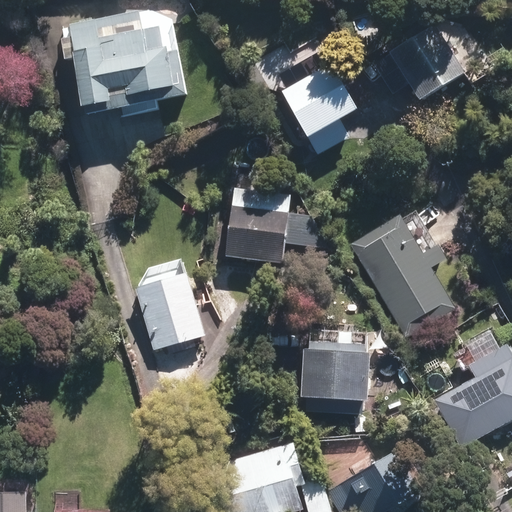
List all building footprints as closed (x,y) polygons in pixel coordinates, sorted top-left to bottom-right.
[(159,9),(73,29),(93,114),(179,94),(159,9)] [(427,33),(392,59),(426,105),(461,79),(427,33)] [(330,75),(288,97),(320,157),(361,135),(330,75)] [(300,211),(239,205),(234,253),(295,258),(300,211)] [(416,224),(364,250),(408,336),(460,309),(416,224)] [(197,279),(146,288),(158,349),(208,340),(197,279)] [(370,356),(316,352),(313,394),(368,397),(370,356)] [(498,378),(449,403),(469,441),(511,417),(511,355),(491,366),(498,378)] [(295,449),(219,468),(230,511),(296,511),(310,509),(295,449)] [(389,511),(425,492),(400,451),(331,491),(343,511),(389,511)] [(31,511),(32,494),(0,494),(0,511),(31,511)]
